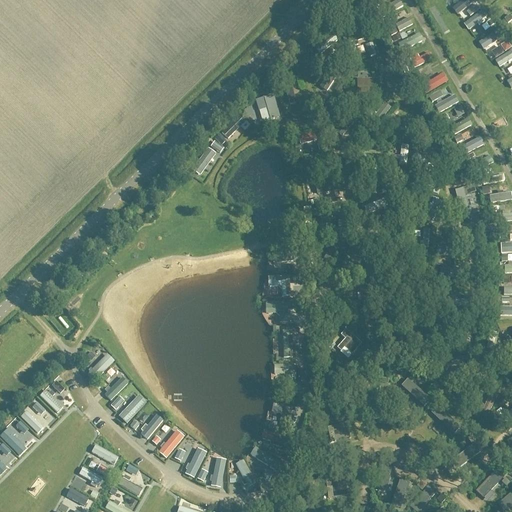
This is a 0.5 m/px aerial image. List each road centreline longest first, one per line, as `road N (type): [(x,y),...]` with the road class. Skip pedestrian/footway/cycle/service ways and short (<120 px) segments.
road 1 (unclassified): [(0,312),(318,0)]
road 2 (unknown): [(468,511),(409,461),(360,434),(358,511)]
road 3 (unknown): [(359,235),(318,113)]
